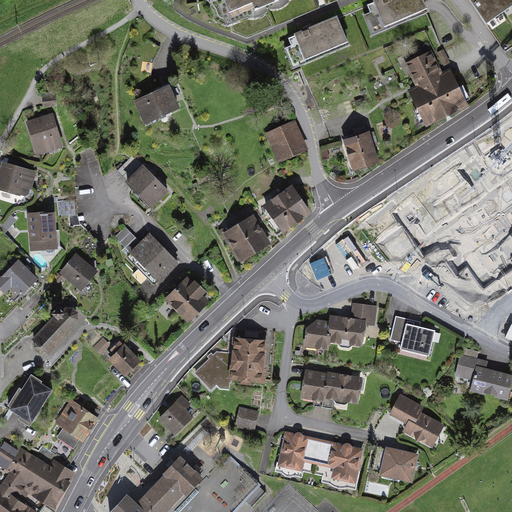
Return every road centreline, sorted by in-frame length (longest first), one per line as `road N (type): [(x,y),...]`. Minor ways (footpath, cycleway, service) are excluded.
road 1 (residential): [(137,0),(169,30),(248,59),(281,83),(338,211)]
road 2 (primary): [(237,299),(132,409),(72,505)]
road 3 (residential): [(511,355),(388,285),(295,303)]
road 4 (primary): [(511,91),(338,211)]
road 5 (residential): [(93,165),(109,207),(138,214),(237,299)]
